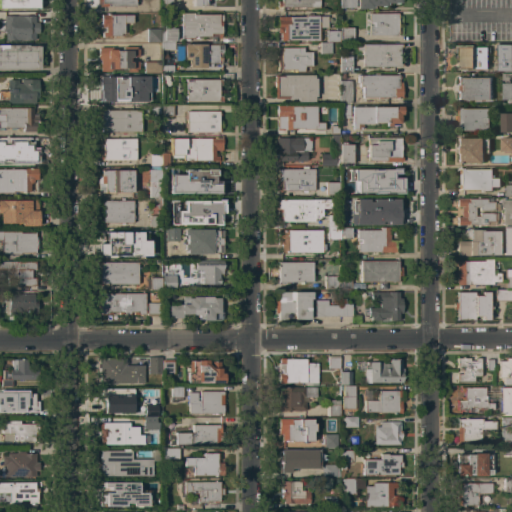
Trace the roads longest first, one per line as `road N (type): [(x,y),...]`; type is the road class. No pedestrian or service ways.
road 1 (residential): [(511,338),(0,341)]
road 2 (residential): [(431,511),(433,0)]
road 3 (residential): [(68,342),(71,0)]
road 4 (residential): [(249,339),(250,0)]
road 5 (residential): [(251,511),(249,339)]
road 6 (residential): [(68,511),(68,342)]
